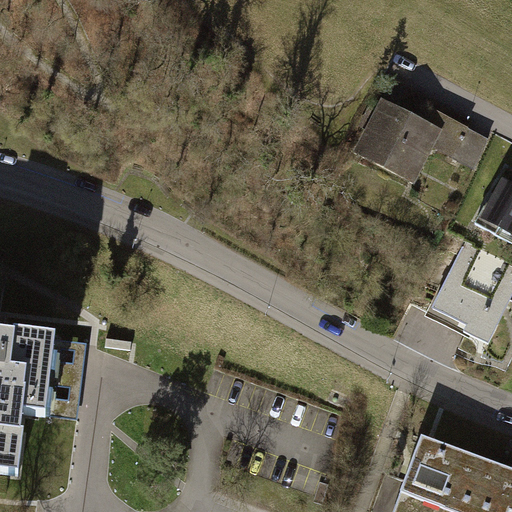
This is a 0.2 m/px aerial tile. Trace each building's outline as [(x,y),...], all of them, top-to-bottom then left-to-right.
[(350,162),(409,193),(430,153),(439,137),(421,127),(379,106),(350,162)] [(421,127),(439,137),(430,153),(472,175),(487,147),(428,115),(421,127)] [(475,228),(511,246),(511,193),(497,186),(475,228)] [(428,324),(486,352),(511,298),(511,268),(466,246),(428,324)] [(0,482),(13,484),(20,416),(38,418),(46,341),(0,336),(0,482)] [(397,511),(511,511),(511,480),(422,447),(397,511)]
